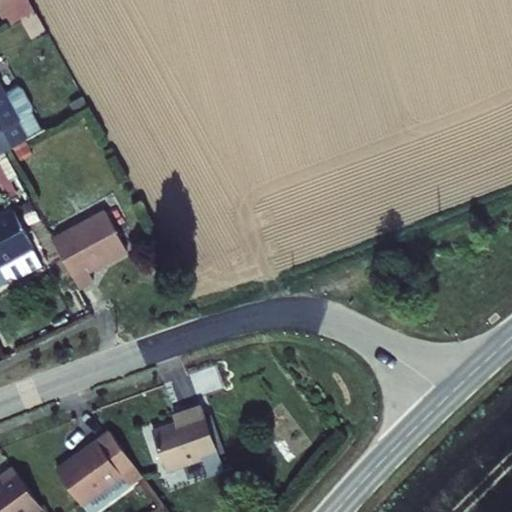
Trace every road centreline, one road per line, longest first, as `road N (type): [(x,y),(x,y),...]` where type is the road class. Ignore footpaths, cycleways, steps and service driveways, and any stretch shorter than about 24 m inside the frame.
road 1 (residential): [(0,405),(225,324),(278,313),(316,316),(367,336),(447,396)]
road 2 (tertiary): [(447,396),(335,511)]
